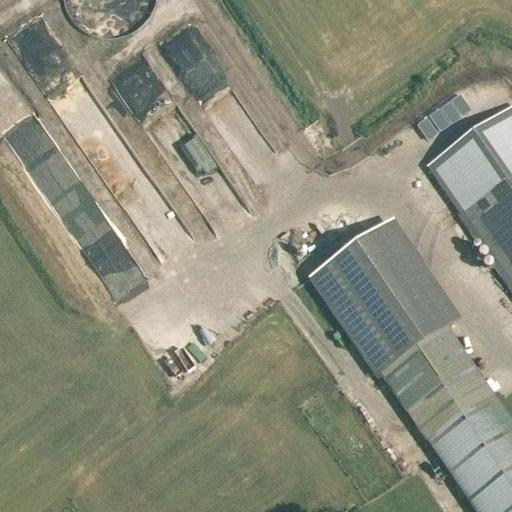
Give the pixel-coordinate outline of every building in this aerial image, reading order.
[(102,42),(106,42),(110,42),(114,42),(118,42),(122,41),(126,40),(130,38),(133,36),(137,34),(140,31),(143,29),(146,26),(148,22),(150,19),(152,16),(154,12),(155,8),(156,4),(156,0),(64,0),(65,4),(65,8),(67,12),(68,16),(70,19),(72,22),(75,26),(77,29),(80,31),(84,34),(87,36),(91,38),(94,39),(98,41),(102,42)] [(147,67),(114,90),(127,108),(160,85),(147,67)] [(511,112),(427,173),(511,294),(511,112)] [(311,280),(380,380),(470,511),(511,511),(511,428),(447,333),(379,234),(311,280)] [(198,315),(179,341),(199,356),(218,330),(198,315)]
